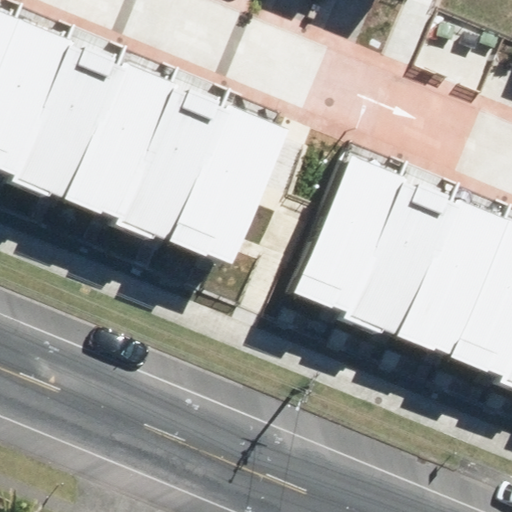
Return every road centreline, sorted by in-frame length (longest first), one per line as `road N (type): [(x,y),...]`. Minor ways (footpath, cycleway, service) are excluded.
road 1 (secondary): [(0,366),(363,511)]
road 2 (residential): [(153,0),(511,154)]
